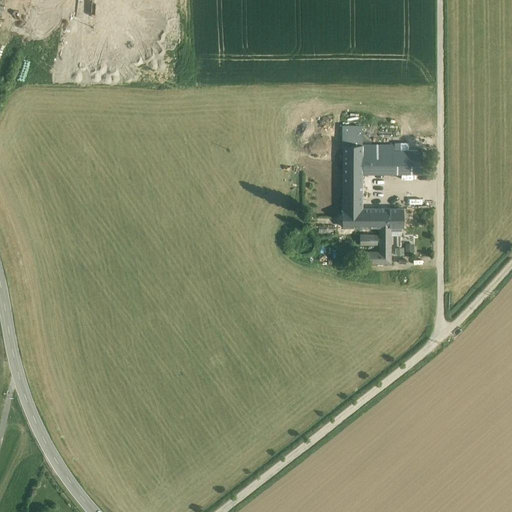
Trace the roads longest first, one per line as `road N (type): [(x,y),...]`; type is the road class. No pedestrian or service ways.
road 1 (unclassified): [(439,0),(441,338)]
road 2 (unclassified): [(223,511),(441,338)]
road 3 (tertiary): [(94,511),(33,418),(0,285)]
